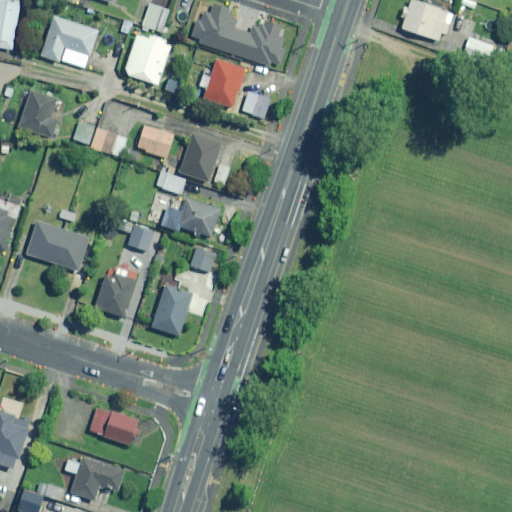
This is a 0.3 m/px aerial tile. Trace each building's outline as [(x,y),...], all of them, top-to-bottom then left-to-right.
[(21,0),(0,0),(0,47),(13,50),(21,0)] [(454,15),(412,0),(403,29),(439,41),(442,32),(447,34),(454,15)] [(256,24),(253,32),(238,27),(241,19),(235,17),(236,13),(232,12),(234,8),(217,2),(213,12),(207,10),(204,20),(200,18),(195,35),(203,38),(202,42),(274,65),(275,61),(284,64),(289,47),(285,46),(288,36),(282,35),(285,25),(268,19),(267,23),(263,22),(262,26),(256,24)] [(169,11),(150,4),(142,28),(161,35),(169,11)] [(41,57),(60,63),(61,61),(86,68),(98,31),(54,17),(41,57)] [(171,45),(137,34),(125,74),(158,85),(171,45)] [(494,45),(469,38),(464,55),(489,63),(494,45)] [(247,70),(218,60),(205,99),(233,109),(247,70)] [(78,91),(63,88),(61,97),(76,100),(78,91)] [(267,98),(249,92),(243,111),(260,117),(267,98)] [(58,101),(31,93),(20,128),(53,138),(59,120),(53,118),(58,101)] [(174,135),(145,126),(137,149),(167,158),(174,135)] [(128,139),(98,129),(91,149),(121,159),(128,139)] [(222,145),(193,134),(180,172),(209,183),(222,145)] [(231,168),(220,164),(213,181),(224,185),(231,168)] [(186,181),(162,172),(157,186),(181,195),(186,181)] [(20,207),(0,200),(0,251),(5,253),(20,207)] [(180,227),(194,232),(193,235),(201,238),(202,234),(212,237),(220,210),(187,200),(184,212),(168,207),(162,226),(179,231),(180,227)] [(117,229),(133,234),(129,246),(148,252),(154,233),(138,227),(138,224),(120,219),(117,229)] [(90,238),(38,221),(27,255),(79,272),(90,238)] [(215,255),(197,250),(191,267),(210,272),(215,255)] [(137,282),(117,275),(113,287),(104,284),(96,308),(124,318),(137,282)] [(194,295),(167,286),(153,328),(180,337),(194,295)] [(130,445),(133,437),(138,439),(142,428),(137,427),(139,420),(99,406),(90,431),(130,445)] [(24,414),(22,418),(0,410),(0,463),(15,469),(33,417),(24,414)] [(84,457),(81,465),(69,461),(65,471),(77,475),(71,493),(96,501),(102,486),(119,491),(125,471),(84,457)] [(64,489),(40,483),(37,495),(61,501),(64,489)] [(38,511),(44,498),(24,491),(18,510),(23,511),(38,511)]
